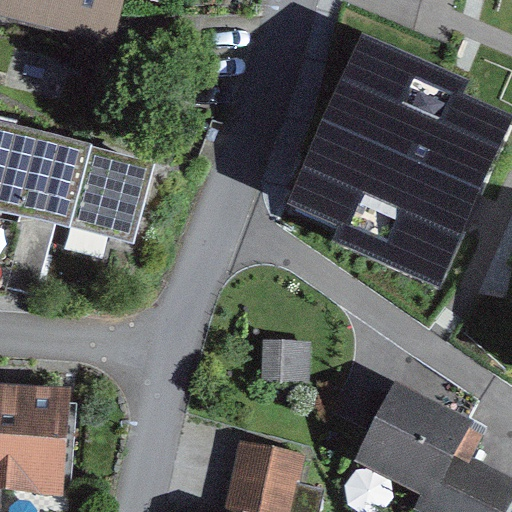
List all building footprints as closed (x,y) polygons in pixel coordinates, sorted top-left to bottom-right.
[(117,0),(11,0),(8,16),(107,41),(117,0)] [(460,95),(366,54),(297,212),(345,233),(338,249),(434,291),(506,128),(455,106),(460,95)] [(146,177),(0,138),(0,215),(127,249),(146,177)] [(65,399),(0,395),(0,491),(59,495),(65,399)] [(474,438),(394,402),(364,468),(430,498),(423,511),(499,511),(507,495),(459,473),(474,438)] [(282,511),(292,466),(241,457),(230,510),(239,511),(282,511)]
